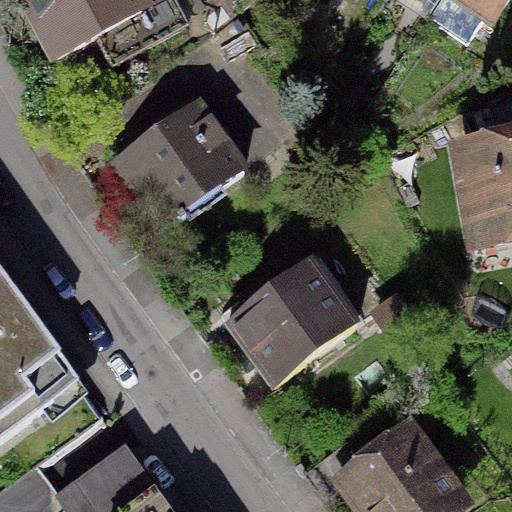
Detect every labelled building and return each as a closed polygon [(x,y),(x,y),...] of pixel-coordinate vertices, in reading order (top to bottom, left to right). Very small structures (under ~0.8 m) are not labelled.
[(146,0),(19,0),(51,60),(151,7),(146,0)] [(483,22),(491,27),(509,0),(442,0),(429,19),(467,46),(483,22)] [(197,110),(115,167),(133,194),(161,233),(244,176),(197,110)] [(511,148),(462,157),(478,250),(511,243),(511,148)] [(309,269),(229,328),(252,359),(275,390),(355,331),(309,269)] [(0,493),(37,467),(103,421),(14,292),(0,273),(0,493)] [(419,332),(395,299),(371,316),(396,349),(419,332)] [(410,441),(345,489),(361,511),(452,511),(459,507),(410,441)] [(177,511),(131,445),(58,497),(37,467),(0,493),(0,511),(177,511)]
